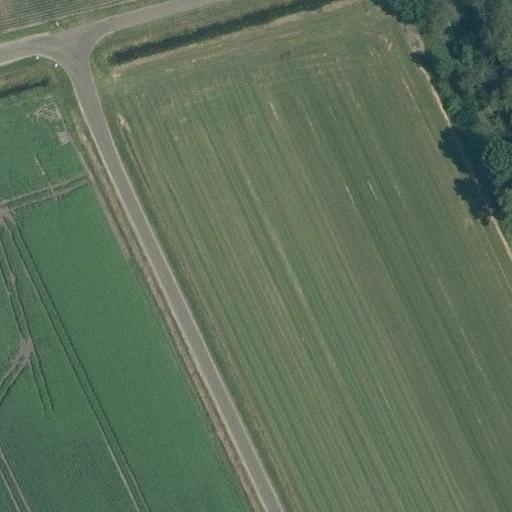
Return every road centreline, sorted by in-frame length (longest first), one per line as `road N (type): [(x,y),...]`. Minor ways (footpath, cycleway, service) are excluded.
road 1 (unclassified): [(278,511),(61,41)]
road 2 (unclassified): [(61,41),(205,0)]
